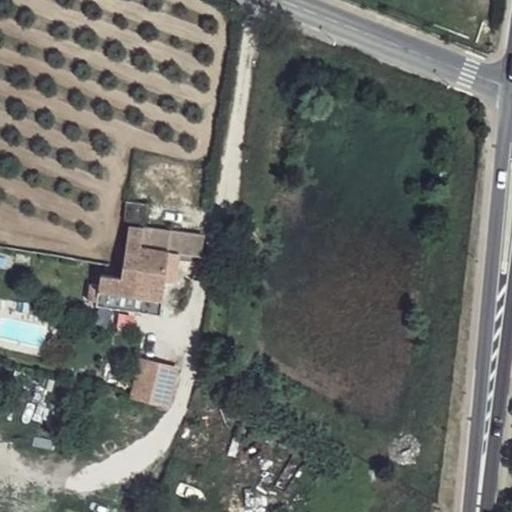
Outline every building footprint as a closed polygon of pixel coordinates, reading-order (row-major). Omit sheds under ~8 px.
[(145,248),(147,228),(131,226),(123,277),(103,273),(101,284),(100,289),(163,299),(167,280),(169,267),(171,251),(145,248)] [(206,235),(147,228),(145,248),(171,251),(202,257),(206,235)] [(179,268),(169,267),(167,280),(177,281),(179,268)] [(101,284),(93,283),(90,299),(98,300),(100,289),(101,284)] [(163,299),(100,289),(98,300),(98,307),(161,315),(163,299)] [(154,365),(140,363),(134,400),(172,406),(177,369),(154,365)]
